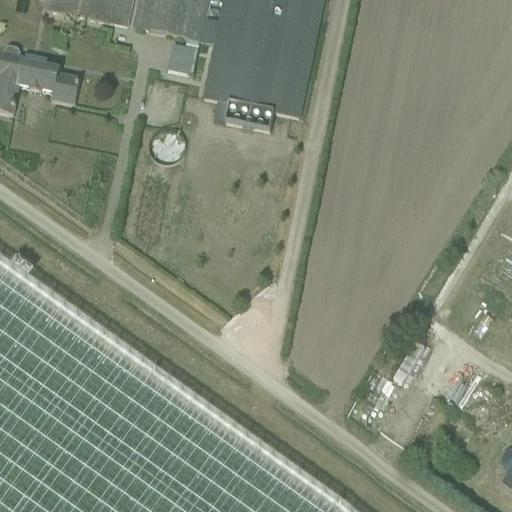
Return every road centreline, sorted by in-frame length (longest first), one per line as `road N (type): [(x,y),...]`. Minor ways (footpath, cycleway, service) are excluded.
road 1 (unclassified): [(436,511),(0,199)]
road 2 (unknown): [(102,273),(147,73)]
